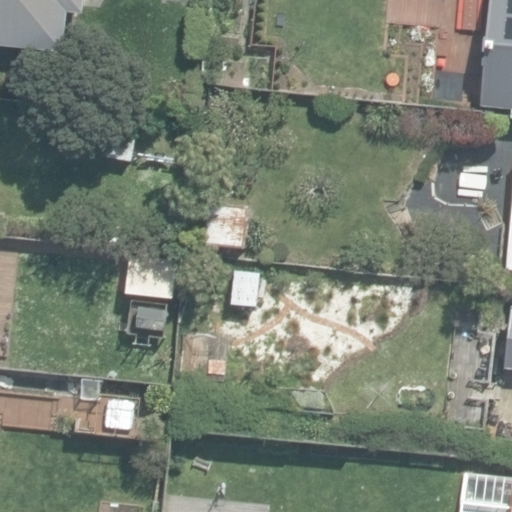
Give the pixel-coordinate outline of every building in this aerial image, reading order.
[(0,0),(0,40),(66,47),(70,5),(83,6),(83,0),(0,0)] [(511,0),(495,0),(485,105),(511,107),(511,0)] [(110,156),(134,160),(140,126),(116,122),(110,156)] [(208,244),(250,248),(254,205),(212,201),(208,244)] [(135,299),(174,303),(179,249),(140,246),(135,299)] [(235,311),(261,315),(267,277),(241,273),(235,311)] [(324,312),(349,315),(352,288),(327,285),(324,312)] [(136,327),(169,331),(173,308),(139,303),(136,327)] [(97,423),(150,432),(155,401),(102,395),(97,423)] [(511,511),(511,500),(464,496),(462,511),(511,511)]
